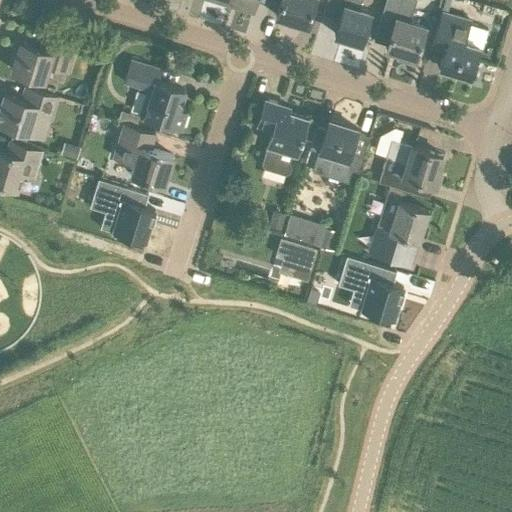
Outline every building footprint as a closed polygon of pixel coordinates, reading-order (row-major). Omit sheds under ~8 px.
[(230,0),(230,1),(253,8),(255,0),(230,0)] [(280,0),(276,15),(307,24),(314,0),(280,0)] [(361,41),(367,22),(371,9),(360,5),(361,0),(326,0),(324,11),(325,11),(327,5),(342,10),(334,33),(361,41)] [(415,58),(426,23),(410,18),(416,0),(386,0),(380,21),(393,25),(386,47),(398,51),(398,53),(415,58)] [(479,45),(464,41),(471,17),(443,9),(430,49),(432,49),(436,36),(448,39),(439,66),(470,75),(479,45)] [(67,30),(79,34),(84,20),(71,17),(67,30)] [(67,72),(76,44),(48,35),(44,48),(20,41),(11,69),(47,80),(51,67),(67,72)] [(129,37),(118,35),(115,45),(121,46),(127,44),(129,37)] [(138,115),(142,116),(180,127),(186,110),(178,108),(184,89),(151,79),(155,66),(131,58),(123,82),(147,90),(138,115)] [(52,116),(59,95),(25,85),(24,86),(31,88),(28,100),(4,93),(0,106),(0,122),(46,137),(50,123),(52,116)] [(280,108),(281,103),(265,98),(257,123),(272,128),(267,144),(268,144),(262,161),(264,167),(285,173),(290,171),(307,117),(280,108)] [(347,153),(356,126),(329,118),(313,170),(354,183),(361,157),(347,153)] [(172,154),(153,148),(158,132),(123,122),(112,156),(132,163),(129,173),(163,183),(172,154)] [(433,184),(435,185),(440,170),(437,169),(442,154),(392,138),(378,180),(391,184),(404,188),(429,196),(433,184)] [(0,182),(19,188),(24,173),(35,177),(43,149),(11,139),(7,151),(0,148),(0,182)] [(81,145),(64,141),(60,153),(77,158),(81,145)] [(146,238),(155,208),(146,205),(150,192),(100,177),(91,205),(107,209),(108,205),(119,209),(113,228),(116,229),(114,233),(130,237),(131,234),(146,238)] [(401,195),(404,188),(391,184),(370,250),(415,264),(433,205),(401,195)] [(268,224),(281,228),(286,212),(273,208),(268,224)] [(324,223),(290,212),(284,234),(317,244),(333,249),(339,233),(339,230),(326,226),(324,223)] [(295,259),(290,273),(306,278),(311,265),(316,247),(281,236),(276,254),(283,256),(295,259)] [(394,316),(404,285),(393,282),(397,269),(347,253),(339,281),(355,286),(356,283),(367,286),(362,305),(364,306),(363,310),(378,315),(379,311),(394,316)]
